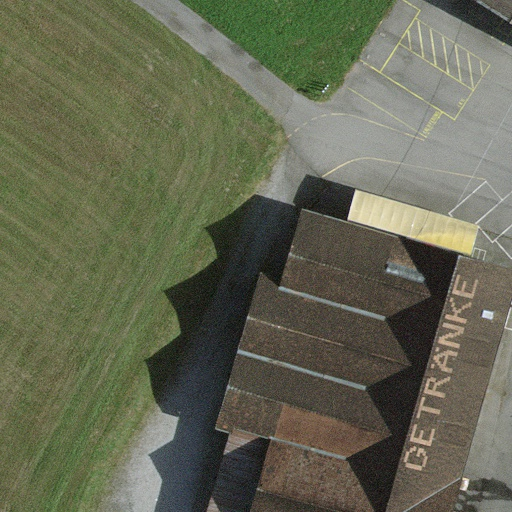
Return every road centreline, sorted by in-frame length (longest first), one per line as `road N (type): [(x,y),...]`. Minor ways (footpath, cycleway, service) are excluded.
road 1 (unknown): [(295,108),(247,307),(188,368),(144,458),(175,511)]
road 2 (track): [(154,0),(295,108),(511,189)]
